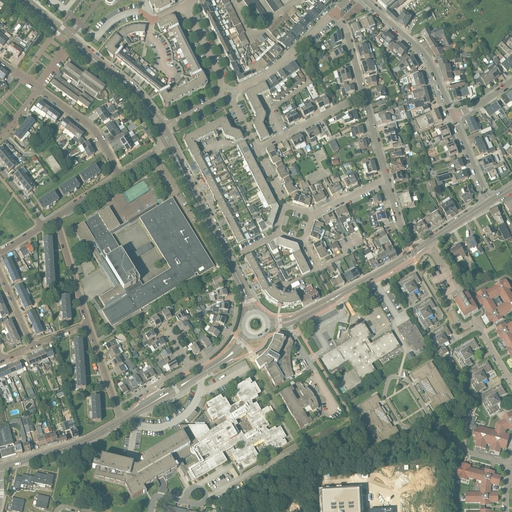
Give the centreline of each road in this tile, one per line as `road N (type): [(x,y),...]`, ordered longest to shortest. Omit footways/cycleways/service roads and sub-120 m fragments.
road 1 (tertiary): [(251,312),(169,143)]
road 2 (tertiary): [(121,419),(219,362),(247,334)]
road 3 (residential): [(453,116),(422,52),(363,0)]
road 4 (tertiary): [(0,467),(81,442),(121,419)]
road 5 (residential): [(235,91),(279,65),(333,13)]
road 6 (residential): [(256,150),(363,94)]
road 7 (residential): [(151,18),(129,12),(93,33),(52,0)]
